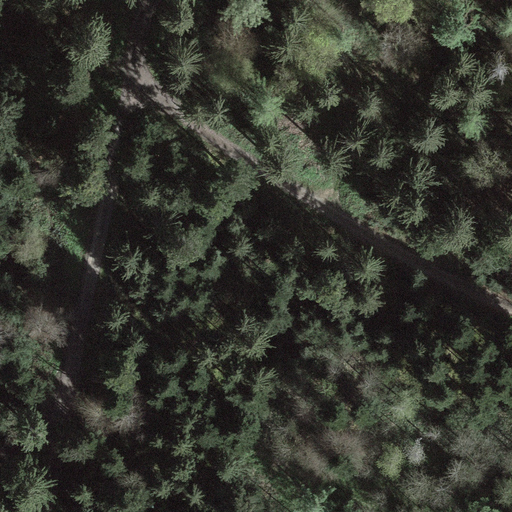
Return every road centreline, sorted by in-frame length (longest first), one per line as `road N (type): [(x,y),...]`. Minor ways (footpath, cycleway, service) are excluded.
road 1 (track): [(43,511),(140,72)]
road 2 (track): [(140,72),(177,113),(511,313)]
